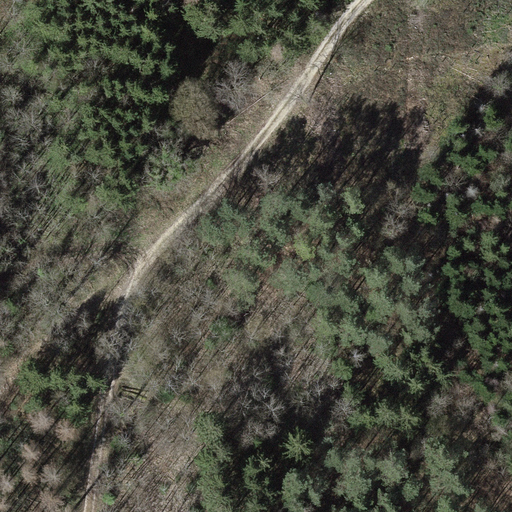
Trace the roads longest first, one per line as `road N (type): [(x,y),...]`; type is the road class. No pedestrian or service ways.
road 1 (track): [(372,0),(131,287),(87,511)]
road 2 (track): [(0,393),(38,350),(125,308)]
